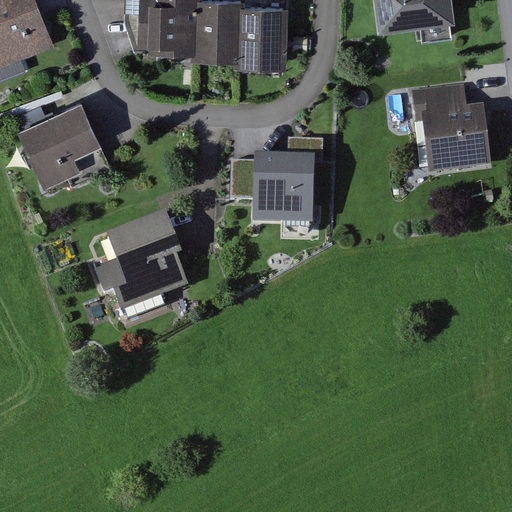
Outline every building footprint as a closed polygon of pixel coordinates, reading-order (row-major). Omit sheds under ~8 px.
[(41,0),(0,0),(0,52),(6,67),(60,45),(41,0)] [(159,0),(159,48),(207,49),(208,1),(207,0),(159,0)] [(453,0),(383,0),(386,34),(455,29),(453,0)] [(207,55),(251,55),(252,7),(252,2),(208,1),(207,49),(207,55)] [(251,64),(301,65),(302,7),(252,7),(251,55),(251,64)] [(425,94),(433,172),(493,166),(487,108),(468,110),(465,90),(425,94)] [(88,108),(26,134),(46,182),(108,157),(88,108)] [(258,225),(320,223),(318,159),(231,161),(232,205),(258,204),(258,225)] [(158,220),(109,240),(141,316),(190,296),(158,220)]
